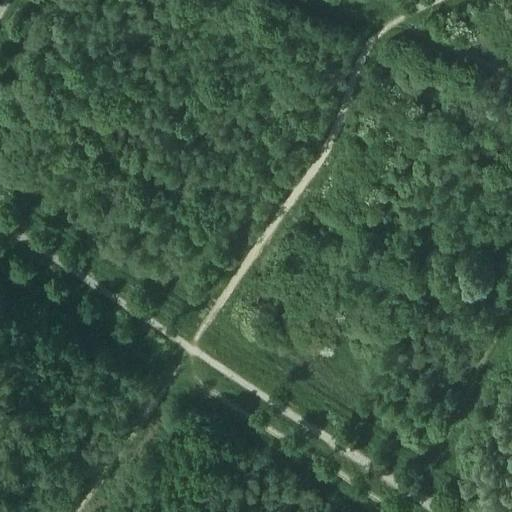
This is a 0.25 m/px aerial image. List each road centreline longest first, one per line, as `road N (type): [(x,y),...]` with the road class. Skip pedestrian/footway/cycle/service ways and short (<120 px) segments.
road 1 (unknown): [(78,511),(323,153),(364,50),(390,22),(435,0)]
road 2 (unknown): [(396,511),(175,369)]
